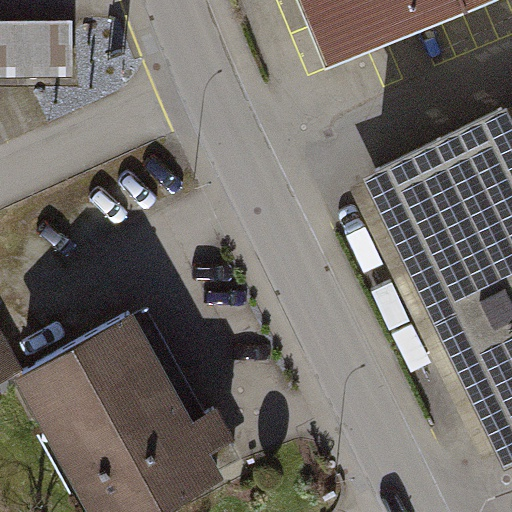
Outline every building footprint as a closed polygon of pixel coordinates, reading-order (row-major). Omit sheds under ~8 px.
[(511,0),(278,0),(307,67),(467,0),(511,0)] [(67,15),(0,16),(0,75),(70,73),(67,15)] [(481,465),(511,450),(511,157),(489,108),(343,178),(481,465)] [(0,386),(69,511),(146,511),(224,469),(134,306),(0,379),(0,386)] [(0,378),(26,365),(0,317),(0,378)]
